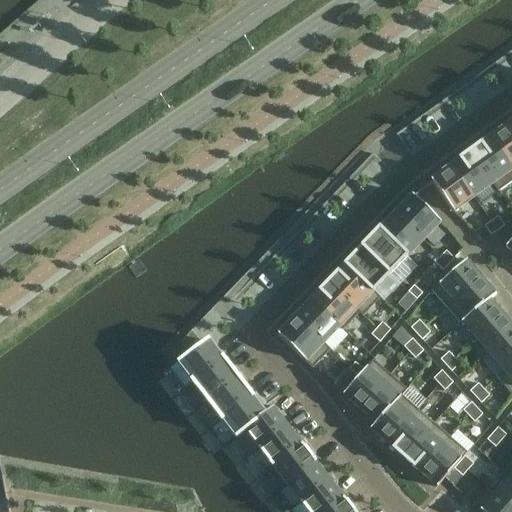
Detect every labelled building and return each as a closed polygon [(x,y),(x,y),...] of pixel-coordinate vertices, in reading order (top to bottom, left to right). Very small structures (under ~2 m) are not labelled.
[(511,169),(511,128),(509,125),(489,139),(511,169)] [(492,185),(498,193),(511,182),(511,169),(489,139),(470,153),(493,185),(492,185)] [(451,167),(474,199),(492,185),(493,185),(470,153),(451,167)] [(451,167),(430,182),(453,213),(474,199),(451,167)] [(423,242),(441,223),(412,196),(395,214),(423,242)] [(407,258),(423,242),(395,214),(379,231),(407,258)] [(498,232),(504,227),(498,217),(491,222),(498,232)] [(491,222),(484,227),(491,236),(498,232),(491,222)] [(390,276),(407,258),(379,231),(362,249),(390,276)] [(374,293),(390,276),(362,249),(344,267),(373,294),(374,293)] [(446,252),(440,258),(449,266),(454,260),(446,252)] [(440,258),(435,264),(443,272),(449,266),(440,258)] [(432,292),(446,309),(481,278),(467,261),(432,292)] [(360,314),(359,315),(363,318),(381,300),(374,293),(373,294),(344,267),(328,283),(360,314)] [(446,309),(460,324),(460,325),(490,300),(491,300),(496,296),(481,278),(446,309)] [(340,328),(339,329),(343,332),(359,315),(360,314),(328,283),(312,300),(340,328)] [(408,293),(417,301),(423,294),(414,287),(408,293)] [(324,344),(339,329),(340,328),(312,300),(295,318),(323,345),(324,344)] [(476,340),(504,316),(491,300),(490,300),(460,325),(460,324),(457,326),(473,344),(477,341),(476,340)] [(477,341),(490,357),(511,337),(511,325),(504,316),(476,340),(477,341)] [(331,351),(324,344),(323,345),(295,318),(278,336),(313,370),(331,351)] [(411,329),(417,335),(425,327),(419,321),(411,329)] [(385,337),(391,331),(382,323),(377,330),(385,337)] [(425,327),(417,335),(422,341),(431,333),(425,327)] [(380,343),(385,337),(377,330),(371,336),(380,343)] [(511,337),(490,357),(503,372),(504,373),(511,366),(511,337)] [(404,348),(409,354),(418,346),(412,340),(404,348)] [(208,342),(179,365),(192,383),(193,385),(224,361),(222,359),(222,360),(208,342)] [(418,346),(409,354),(415,360),(423,352),(418,346)] [(440,361),(446,367),(455,359),(449,353),(440,361)] [(446,367),(452,373),(460,365),(455,359),(446,367)] [(224,361),(193,385),(207,403),(238,379),(224,361)] [(343,396),(359,411),(390,376),(373,361),(343,396)] [(358,377),(364,371),(355,363),(350,370),(358,377)] [(496,379),(511,396),(511,366),(504,373),(503,372),(496,379)] [(349,370),(344,376),(353,384),(358,378),(349,370)] [(433,380),(439,386),(447,378),(442,372),(433,380)] [(359,411),(375,425),(376,425),(401,396),(402,397),(407,391),(390,376),(359,411)] [(447,378),(439,386),(445,392),(453,384),(447,378)] [(238,379),(207,403),(221,421),(252,397),(238,379)] [(470,392),(475,398),(484,391),(478,385),(470,392)] [(484,391),(475,398),(481,404),(489,397),(484,391)] [(370,431),(387,445),(418,410),(402,397),(401,396),(376,425),(375,425),(370,431)] [(252,397),(221,421),(222,422),(222,421),(236,439),(245,432),(244,432),(274,409),(273,408),(264,415),(252,399),(253,398),(252,397)] [(463,411),(469,417),(477,410),(471,404),(463,411)] [(274,409),(244,432),(245,432),(258,450),(288,427),(274,409)] [(387,445),(403,459),(434,424),(418,410),(387,445)] [(469,417),(474,423),(483,416),(477,410),(469,417)] [(403,459),(420,473),(450,439),(434,424),(403,459)] [(258,450),(272,468),(302,445),(288,427),(258,450)] [(498,429),(492,435),(501,442),(506,436),(498,429)] [(501,442),(492,435),(487,441),(496,449),(501,442)] [(467,453),(450,439),(420,473),(437,488),(444,480),(467,453)] [(302,445),(272,468),(286,486),(316,463),(302,445)] [(465,457),(459,463),(468,471),(473,465),(465,457)] [(511,480),(511,459),(501,472),(504,475),(505,475),(511,480)] [(316,463),(286,486),(300,504),(330,481),(316,463)] [(468,471),(459,463),(454,470),(463,477),(468,471)] [(491,491),(511,509),(511,480),(505,475),(504,475),(492,490),(491,491)] [(300,504),(306,511),(327,511),(344,499),(330,481),(300,504)] [(480,511),(511,511),(511,509),(491,491),(492,490),(488,487),(473,505),(480,511)] [(344,499),(327,511),(354,511),(344,499)]
